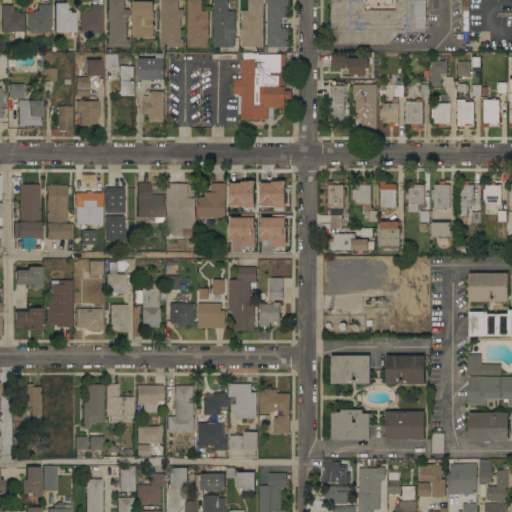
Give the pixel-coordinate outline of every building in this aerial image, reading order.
[(107,47),(107,46),(106,46),(106,35),(108,35),(108,22),(106,22),(106,10),(107,10),(107,0),(124,0),(124,10),(129,9),(129,17),(126,17),(126,39),(129,39),(129,47),(107,47)] [(178,0),(178,9),(183,9),(183,17),(180,17),(180,39),(183,39),(183,47),(161,47),(161,46),(160,46),(160,35),(161,35),(161,21),(160,21),(160,11),(162,11),(161,0),(178,0)] [(187,0),(201,0),(201,11),(208,11),(208,19),(208,39),(208,47),(187,47),(187,0)] [(213,0),(227,0),(227,11),(234,11),(234,20),(235,20),(235,39),(234,39),(234,47),(233,47),(233,51),(224,51),(224,47),(213,47),(213,0)] [(241,38),(241,20),(241,11),(248,11),(248,0),(262,0),(262,47),(242,47),(241,38)] [(266,0),(288,0),(288,9),(287,9),(287,17),(280,17),(281,28),(287,28),(287,37),(288,37),(288,47),(267,47),(266,0)] [(330,44),(330,0),(425,0),(425,30),(406,30),(406,33),(398,33),(387,44),(330,44)] [(133,37),(132,1),(152,1),(152,12),(154,12),(154,19),(151,19),(151,25),(153,25),(153,37),(133,37)] [(53,3),(65,3),(65,11),(70,11),(70,13),(76,13),(76,33),(53,32),(53,3)] [(50,32),(27,32),(27,13),(33,13),(33,11),(38,11),(38,4),(50,4),(50,32)] [(1,5),(13,5),(13,11),(17,11),(17,13),(22,13),(22,39),(14,39),(14,32),(1,32),(1,5)] [(102,32),(80,32),(79,13),(85,13),(85,11),(90,11),(90,5),(102,5),(102,32)] [(240,60),(243,60),(243,52),(285,53),(285,88),(283,88),(283,91),(291,91),(291,99),(284,99),(284,110),(268,110),(268,119),(241,119),(241,95),(233,95),(233,79),(240,79),(240,60)] [(116,54),(117,69),(104,70),(104,55),(116,54)] [(137,80),(137,58),(155,58),(155,54),(163,54),(163,80),(137,80)] [(331,55),(346,56),(346,69),(330,69),(331,55)] [(364,59),(364,60),(367,60),(367,68),(364,68),(364,75),(348,74),(349,69),(346,69),(346,58),(364,59)] [(472,68),(472,58),(480,58),(480,67),(472,68)] [(100,60),(100,76),(86,76),(86,60),(100,60)] [(431,61),(446,61),(446,74),(442,74),(442,77),(440,77),(440,87),(431,87),(431,61)] [(457,62),(470,62),(470,72),(472,72),(472,74),(470,74),(470,77),(464,77),(464,79),(461,79),(461,77),(457,77),(457,62)] [(133,66),(133,78),(130,78),(129,81),(133,81),(133,96),(119,96),(119,94),(118,94),(118,91),(119,91),(119,66),(133,66)] [(55,68),(55,81),(42,82),(42,69),(55,68)] [(392,84),(392,75),(401,75),(401,84),(392,84)] [(88,98),(75,98),(75,77),(89,77),(88,98)] [(327,102),(333,102),(333,98),(329,98),(329,86),(331,86),(331,82),(343,82),(343,125),(335,125),(335,123),(328,123),(327,102)] [(497,94),(498,83),(506,83),(506,95),(497,94)] [(23,84),(23,99),(9,99),(9,85),(23,84)] [(376,129),(362,130),(362,118),(358,118),(358,113),(355,113),(355,95),(352,95),(352,85),(376,84),(376,129)] [(403,98),(395,98),(395,86),(403,86),(403,98)] [(420,97),(420,86),(429,86),(429,97),(420,97)] [(464,86),(464,98),(444,97),(445,86),(464,86)] [(472,97),(472,86),(480,86),(480,97),(472,97)] [(163,122),(148,122),(148,114),(141,114),(141,98),(143,98),(143,96),(148,96),(148,92),(151,92),(151,91),(156,91),(163,92),(163,122)] [(499,123),(497,123),(497,125),(489,125),(489,123),(488,123),(488,127),(481,127),(481,123),(482,123),(482,97),(486,97),(486,100),(499,100),(499,123)] [(382,118),(380,118),(380,109),(382,109),(382,104),(392,104),(392,99),(397,99),(397,104),(398,104),(398,123),(393,123),(393,127),(387,127),(387,123),(382,123),(382,118)] [(405,100),(416,100),(416,99),(421,99),(422,123),(416,123),(416,127),(411,127),(411,123),(405,123),(405,100)] [(473,123),(472,123),(472,125),(468,125),(468,126),(464,126),(464,127),(458,128),(458,126),(457,126),(457,105),(464,105),(464,103),(469,102),(469,100),(472,100),(472,102),(473,102),(473,123)] [(17,101),(40,101),(40,126),(18,126),(17,101)] [(98,118),(97,118),(97,123),(89,123),(89,126),(79,126),(79,113),(75,113),(75,101),(92,101),(98,101),(98,118)] [(444,103),(447,103),(447,104),(450,104),(450,123),(445,123),(445,127),(439,127),(439,125),(435,125),(435,123),(434,123),(434,118),(431,118),(431,108),(433,108),(433,103),(444,103)] [(56,107),(71,106),(71,107),(72,107),(72,109),(71,109),(71,112),(72,112),(72,114),(71,114),(71,130),(64,131),(64,132),(58,132),(58,131),(57,131),(56,107)] [(327,181),(332,181),(332,185),(338,185),(338,184),(342,184),(342,185),(343,185),(343,209),(327,209),(327,181)] [(370,210),(363,210),(363,205),(354,205),(354,200),(352,200),(352,190),(354,190),(354,185),(359,185),(359,181),(365,181),(365,185),(370,185),(370,210)] [(396,208),(393,208),(393,210),(390,210),(390,209),(380,209),(379,185),(379,181),(385,181),(385,184),(396,184),(396,208)] [(450,205),(449,205),(449,208),(444,208),(444,209),(434,210),(434,200),(431,200),(431,190),(433,190),(433,185),(435,185),(435,184),(439,184),(439,181),(445,181),(445,184),(448,184),(448,185),(449,185),(450,205)] [(457,185),(461,185),(461,181),(468,181),(468,185),(480,185),(480,206),(467,206),(467,217),(457,217),(457,185)] [(229,207),(254,206),(254,182),(229,182),(229,207)] [(136,183),(150,183),(150,196),(164,195),(164,218),(163,218),(163,223),(153,223),(153,217),(136,217),(136,183)] [(166,183),(187,183),(187,198),(194,198),(195,226),(167,226),(166,183)] [(225,218),(214,218),(214,227),(202,227),(202,218),(197,218),(197,197),(204,197),(204,192),(210,192),(210,183),(225,183),(225,218)] [(500,204),(485,205),(485,201),(483,201),(483,190),(485,189),(485,185),(492,185),(492,183),(494,183),(494,185),(500,185),(500,204)] [(424,208),(418,208),(418,205),(408,205),(408,200),(405,200),(405,190),(408,190),(408,184),(424,185),(424,208)] [(39,250),(13,250),(13,222),(19,222),(19,185),(39,185),(39,250)] [(66,224),(72,224),(72,239),(44,240),(44,223),(46,223),(46,186),(66,186),(66,224)] [(105,188),(124,188),(124,197),(125,197),(125,201),(124,201),(124,213),(105,213),(105,188)] [(74,193),(85,193),(85,192),(91,192),(91,193),(101,193),(102,224),(75,224),(74,193)] [(105,216),(124,216),(124,229),(125,229),(125,233),(123,233),(123,241),(105,241),(105,216)] [(330,228),(330,216),(341,216),(341,228),(330,228)] [(254,218),(230,217),(229,252),(240,252),(240,247),(254,247),(254,218)] [(259,241),(270,241),(270,247),(284,247),(285,218),(260,217),(259,241)] [(399,248),(396,250),(384,250),(383,248),(380,248),(380,246),(377,246),(377,224),(380,224),(380,222),(400,222),(400,248),(399,248)] [(431,238),(431,223),(450,223),(450,230),(452,231),(452,238),(431,238)] [(95,231),(96,245),(80,245),(80,231),(95,231)] [(354,234),(354,240),(368,239),(368,251),(351,251),(351,250),(331,250),(331,242),(329,242),(329,238),(333,238),(333,234),(354,234)] [(134,259),(134,272),(121,272),(121,259),(134,259)] [(102,261),(102,275),(88,275),(88,261),(102,261)] [(41,289),(26,289),(26,285),(15,285),(15,270),(26,270),(26,267),(40,267),(41,289)] [(228,280),(237,280),(237,267),(255,267),(255,282),(250,282),(250,304),(254,304),(254,331),(233,331),(232,311),(228,311),(228,280)] [(487,302),(487,303),(480,303),(480,302),(468,302),(468,273),(508,273),(508,302),(487,302)] [(125,274),(125,294),(116,294),(116,295),(111,295),(112,294),(105,294),(105,274),(125,274)] [(179,276),(179,290),(165,290),(165,276),(179,276)] [(282,299),(270,299),(270,278),(283,278),(282,299)] [(212,294),(212,279),(223,279),(223,294),(212,294)] [(72,327),(56,327),(56,326),(45,326),(45,304),(47,304),(47,296),(49,296),(49,285),(50,285),(50,281),(72,281),(72,327)] [(140,304),(135,304),(136,291),(140,291),(141,284),(156,284),(155,301),(158,301),(157,328),(141,328),(141,323),(140,323),(140,304)] [(207,300),(199,300),(199,289),(207,289),(207,300)] [(169,304),(174,304),(174,303),(177,303),(177,304),(193,304),(194,325),(186,325),(186,327),(176,327),(176,325),(169,325),(169,304)] [(197,328),(197,303),(220,303),(220,310),(224,310),(224,328),(197,328)] [(259,304),(273,304),(273,303),(279,303),(279,323),(269,322),(269,327),(259,327),(259,304)] [(127,329),(118,329),(118,331),(109,331),(109,305),(127,305),(127,329)] [(41,331),(26,331),(26,326),(14,326),(14,312),(26,312),(26,309),(41,309),(41,331)] [(102,309),(101,326),(102,326),(102,331),(85,331),(85,328),(74,328),(74,324),(75,324),(75,309),(102,309)] [(511,336),(468,336),(468,312),(487,312),(487,314),(507,314),(507,310),(511,310),(511,336)] [(467,375),(467,355),(481,355),(481,364),(501,364),(501,375),(467,375)] [(331,384),(330,356),(369,356),(370,384),(331,384)] [(424,356),(424,384),(385,384),(385,356),(424,356)] [(468,377),(511,377),(511,407),(507,407),(507,402),(503,402),(503,399),(486,399),(486,405),(468,405),(468,377)] [(23,384),(33,384),(33,388),(40,387),(40,403),(41,403),(41,405),(40,405),(40,417),(30,417),(30,407),(23,407),(23,384)] [(105,384),(118,384),(118,397),(133,397),(133,417),(132,417),(132,423),(109,423),(109,417),(105,417),(105,384)] [(251,384),(251,393),(256,393),(256,418),(234,418),(234,413),(231,413),(231,402),(235,402),(235,397),(228,397),(228,384),(251,384)] [(82,403),(84,403),(84,389),(83,389),(83,385),(102,385),(102,423),(89,423),(89,428),(82,428),(82,403)] [(163,386),(163,401),(156,401),(156,405),(155,405),(155,413),(142,413),(142,405),(135,405),(135,386),(163,386)] [(192,417),(193,417),(193,431),(167,431),(166,417),(174,417),(174,386),(192,386),(192,417)] [(276,389),(276,394),(289,394),(290,400),(289,400),(289,434),(273,434),(273,418),(277,418),(277,411),(273,411),(273,412),(269,413),(269,414),(259,414),(259,397),(259,390),(276,389)] [(203,415),(203,399),(206,399),(206,395),(212,395),(212,393),(219,393),(219,395),(225,395),(225,401),(219,402),(219,415),(203,415)] [(12,409),(24,409),(24,421),(13,421),(12,409)] [(331,440),(331,413),(340,413),(340,410),(362,410),(362,414),(369,414),(369,439),(331,440)] [(423,411),(424,440),(385,440),(385,411),(423,411)] [(508,413),(508,442),(490,442),(490,443),(484,443),(484,442),(468,442),(468,413),(508,413)] [(197,423),(207,423),(223,423),(223,436),(226,436),(226,451),(214,451),(214,446),(197,446),(197,423)] [(157,427),(157,426),(159,426),(159,427),(160,427),(160,443),(156,443),(156,444),(154,444),(154,443),(136,443),(136,427),(157,427)] [(233,436),(233,434),(239,434),(239,436),(242,436),(242,432),(243,432),(243,430),(248,430),(248,432),(257,432),(257,449),(244,449),(244,451),(229,451),(229,436),(233,436)] [(443,453),(431,453),(431,433),(444,433),(443,453)] [(87,437),(87,450),(75,450),(75,437),(87,437)] [(103,437),(103,451),(89,451),(89,437),(103,437)] [(149,445),(149,457),(136,457),(136,445),(149,445)] [(322,473),(324,473),(324,468),(321,468),(321,460),(335,460),(335,463),(340,463),(340,466),(347,466),(347,473),(350,473),(350,482),(346,482),(346,484),(339,484),(339,483),(331,483),(331,482),(324,482),(322,482),(322,473)] [(426,465),(426,460),(436,460),(436,463),(438,463),(438,465),(441,465),(441,470),(442,470),(442,473),(441,473),(441,479),(445,479),(445,497),(431,497),(431,482),(428,482),(428,481),(419,481),(419,465),(426,465)] [(479,460),(491,460),(491,483),(478,483),(479,460)] [(447,495),(447,473),(450,473),(450,464),(476,464),(476,494),(447,495)] [(56,492),(42,491),(43,466),(56,466),(56,492)] [(134,492),(120,492),(120,490),(119,490),(119,467),(120,467),(120,466),(134,466),(134,492)] [(40,497),(31,497),(31,496),(28,496),(28,494),(20,494),(20,480),(25,480),(25,468),(40,468),(40,497)] [(187,468),(187,486),(167,487),(167,468),(187,468)] [(357,511),(358,469),(375,469),(375,468),(384,468),(384,480),(379,480),(379,510),(372,510),(372,511),(357,511)] [(507,500),(502,500),(502,503),(496,503),(497,500),(486,500),(487,486),(496,487),(496,470),(507,470),(507,500)] [(254,472),(254,489),(236,489),(236,472),(254,472)] [(400,495),(386,494),(386,480),(388,480),(388,472),(398,472),(398,480),(400,480),(400,495)] [(286,473),(286,487),(280,487),(280,510),(284,510),(284,511),(258,511),(258,486),(267,486),(267,473),(286,473)] [(136,504),(136,485),(149,485),(150,474),(162,474),(162,487),(159,487),(159,505),(136,504)] [(224,474),(224,488),(223,488),(223,490),(210,490),(209,492),(206,492),(204,490),(203,490),(202,496),(202,498),(196,497),(196,475),(224,474)] [(85,511),(85,489),(84,489),(84,487),(85,487),(85,479),(101,480),(101,511),(85,511)] [(429,497),(417,497),(417,483),(429,483),(429,497)] [(401,487),(414,486),(414,500),(401,500),(401,487)] [(327,487),(348,487),(348,500),(347,500),(347,504),(345,504),(345,506),(352,506),(352,503),(355,503),(355,511),(332,511),(332,507),(339,507),(339,504),(337,504),(337,502),(333,503),(333,504),(327,504),(327,487)] [(201,511),(201,509),(203,509),(202,496),(217,496),(217,498),(225,498),(225,511),(201,511)] [(116,511),(116,498),(132,498),(132,511),(116,511)] [(193,511),(194,501),(184,501),(183,511),(193,511)] [(415,501),(415,511),(394,511),(394,506),(398,506),(398,501),(415,501)] [(47,511),(47,509),(53,509),(53,505),(57,505),(57,503),(62,503),(62,505),(71,505),(71,511),(47,511)] [(476,511),(457,511),(462,511),(462,503),(477,503),(476,511)] [(505,511),(505,503),(483,504),(483,511),(505,511)]
